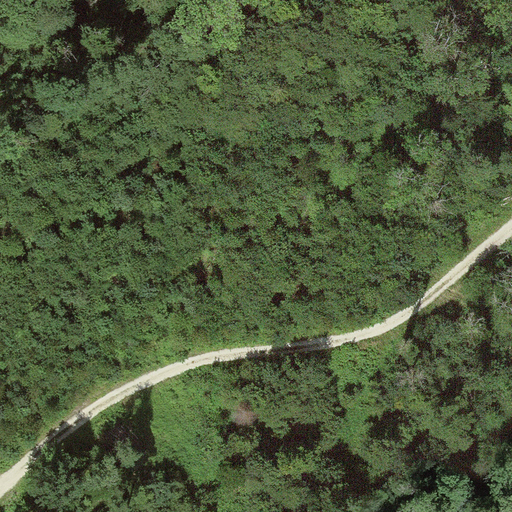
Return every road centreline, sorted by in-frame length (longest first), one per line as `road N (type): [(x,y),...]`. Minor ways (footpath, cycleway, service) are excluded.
road 1 (track): [(0,490),(59,431),(135,386),(197,362),(348,340)]
road 2 (track): [(329,124),(246,129),(109,106),(0,149)]
road 3 (track): [(511,229),(395,319),(348,340)]
